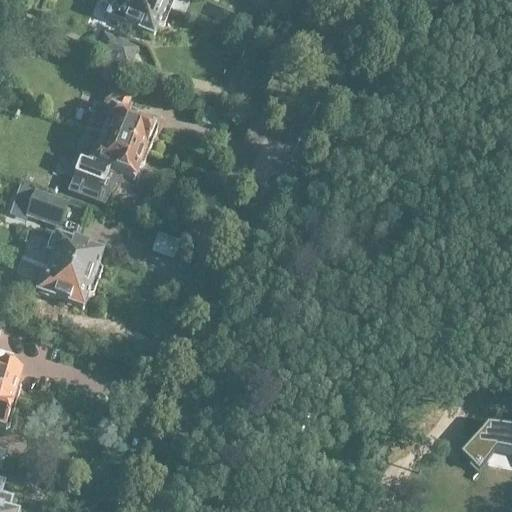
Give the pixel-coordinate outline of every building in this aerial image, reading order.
[(170,17),(131,0),(104,0),(103,6),(109,9),(104,20),(153,42),(159,29),(165,28),(170,17)] [(131,0),(170,17),(175,4),(172,0),(131,0)] [(95,59),(128,73),(137,53),(104,38),(95,59)] [(93,78),(123,90),(127,78),(97,67),(93,78)] [(102,139),(146,156),(156,130),(125,118),(131,101),(110,93),(104,109),(93,105),(88,118),(91,119),(85,132),(102,139)] [(146,156),(102,139),(96,153),(94,152),(89,166),(90,166),(88,171),(80,168),(75,180),(97,189),(104,172),(134,184),(146,156)] [(25,221),(59,232),(68,205),(34,193),(25,221)] [(48,269),(94,285),(98,273),(97,273),(104,254),(55,238),(49,256),(52,257),(48,269)] [(94,285),(48,269),(20,260),(14,276),(36,284),(32,295),(35,296),(34,297),(83,314),(89,295),(90,296),(94,285)] [(0,399),(13,403),(22,373),(0,366),(0,399)] [(0,432),(6,434),(11,417),(9,416),(13,403),(0,399),(0,432)] [(511,432),(487,427),(459,459),(478,475),(487,465),(511,469),(511,432)] [(0,511),(8,511),(12,498),(2,495),(6,482),(0,480),(0,511)]
